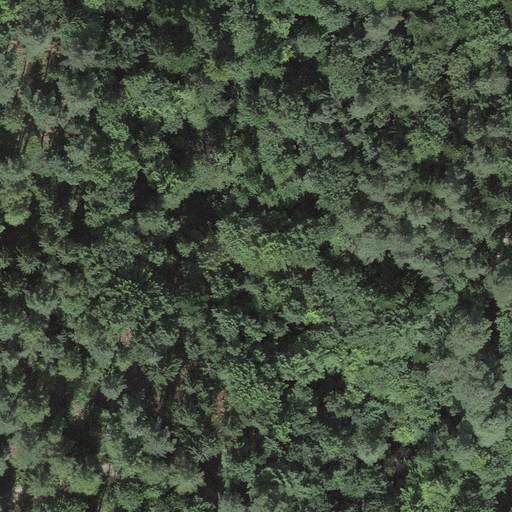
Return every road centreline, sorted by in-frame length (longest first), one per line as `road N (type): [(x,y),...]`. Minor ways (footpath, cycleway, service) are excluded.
road 1 (track): [(249,511),(198,482),(132,472),(70,480),(0,511)]
road 2 (track): [(511,210),(501,235),(511,344)]
